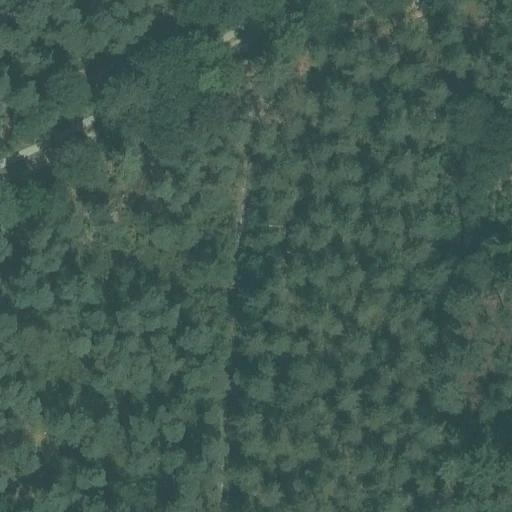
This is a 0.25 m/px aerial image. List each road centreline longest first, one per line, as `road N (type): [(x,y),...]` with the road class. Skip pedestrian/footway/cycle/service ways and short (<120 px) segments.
road 1 (track): [(468,0),(448,511)]
road 2 (track): [(218,511),(250,43)]
road 3 (track): [(0,180),(107,127),(313,0)]
